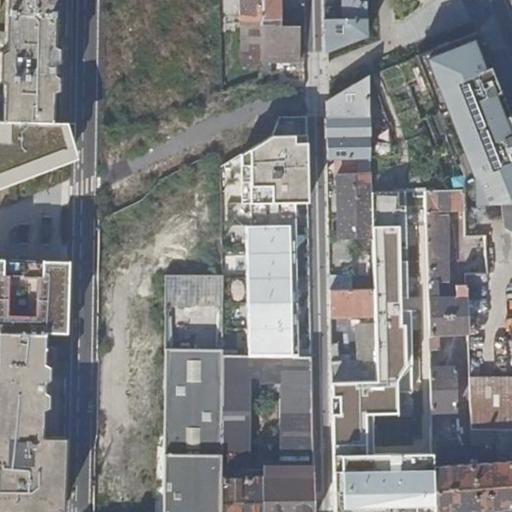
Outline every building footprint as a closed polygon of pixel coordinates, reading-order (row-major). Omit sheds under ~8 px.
[(0,80),(2,82),(1,120),(55,125),(57,89),(57,75),(52,73),(52,62),(58,60),(58,48),(53,45),(54,0),(5,0),(3,50),(0,52),(0,80)] [(239,0),(239,17),(260,17),(260,4),(260,0),(239,0)] [(260,0),(260,4),(260,17),(260,26),(279,26),(278,0),(260,0)] [(329,51),(362,38),(362,20),(366,20),(365,0),(341,0),(341,6),(324,6),(324,53),(329,51)] [(285,14),(285,26),(299,25),(304,25),(304,13),(285,14)] [(260,26),(260,61),(272,61),(299,60),(299,25),(285,26),(279,26),(260,26)] [(511,126),(475,36),(416,59),(439,116),(436,117),(449,147),(452,146),(463,174),(464,189),(464,204),(499,204),(511,203),(511,126)] [(260,61),(260,73),(271,73),(272,61),(260,61)] [(336,159),(369,158),(368,101),(362,93),(325,101),(325,118),(329,118),(330,142),(325,142),(326,159),(336,159)] [(225,350),(314,352),(309,119),(280,115),(276,137),(223,161),(225,350)] [(55,125),(1,120),(0,120),(0,189),(69,164),(78,160),(68,124),(55,125)] [(377,142),(377,157),(393,157),(393,142),(377,142)] [(370,193),(369,158),(336,159),(337,238),(372,237),(371,198),(371,196),(370,193)] [(464,210),(464,204),(464,189),(442,190),(425,191),(427,242),(428,282),(449,282),(447,215),(437,215),(437,210),(464,210)] [(391,195),(371,196),(371,198),(372,237),(373,258),(373,289),(373,291),(428,291),(428,286),(428,282),(427,242),(425,191),(400,191),(391,192),(391,195)] [(511,203),(499,204),(502,229),(511,233),(511,203)] [(41,259),(41,273),(67,274),(67,259),(41,259)] [(0,278),(1,279),(1,287),(0,286),(0,511),(57,511),(62,508),(64,448),(64,422),(51,421),(51,415),(42,415),(42,407),(46,405),(47,393),(43,390),(43,380),(48,377),(48,364),(44,361),(44,328),(66,329),(67,274),(41,273),(0,273),(0,278)] [(468,333),(467,284),(456,284),(456,298),(440,299),(439,286),(428,286),(428,291),(428,305),(429,350),(438,350),(438,346),(441,345),(440,334),(468,333)] [(373,289),(329,289),(329,299),(329,312),(362,312),(362,322),(374,322),(374,321),(373,291),(373,289)] [(334,511),(433,511),(432,467),(432,458),(431,440),(431,410),(430,368),(429,350),(428,291),(373,291),(375,382),(330,383),(334,511)] [(131,374),(161,375),(164,302),(134,300),(131,374)] [(355,361),(330,361),(330,369),(330,383),(375,382),(374,377),(374,325),(356,326),(355,361)] [(221,357),(221,351),(166,349),(164,389),(163,416),(161,511),(312,511),(309,357),(221,357)] [(457,368),(430,368),(430,389),(431,410),(458,409),(457,368)] [(511,375),(470,376),(472,419),(472,430),(491,430),(511,429),(511,375)] [(511,429),(491,430),(472,430),(473,457),(499,456),(499,462),(432,467),(433,511),(447,511),(511,507),(511,429)] [(459,438),(431,440),(432,458),(465,455),(459,438)]
